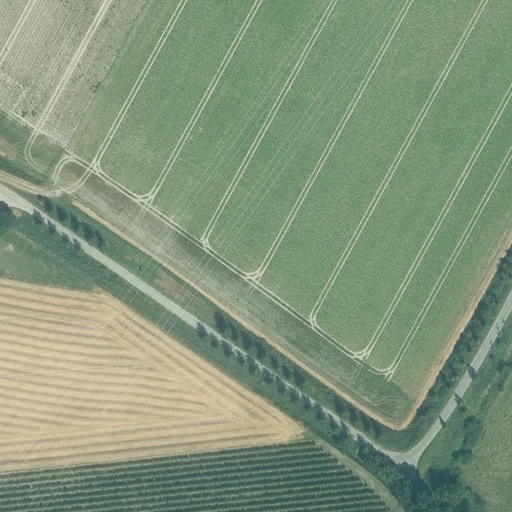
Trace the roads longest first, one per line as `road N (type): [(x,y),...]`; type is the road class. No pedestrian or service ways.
road 1 (unclassified): [(402,468),(0,189)]
road 2 (unclassified): [(402,468),(454,400),(511,296)]
